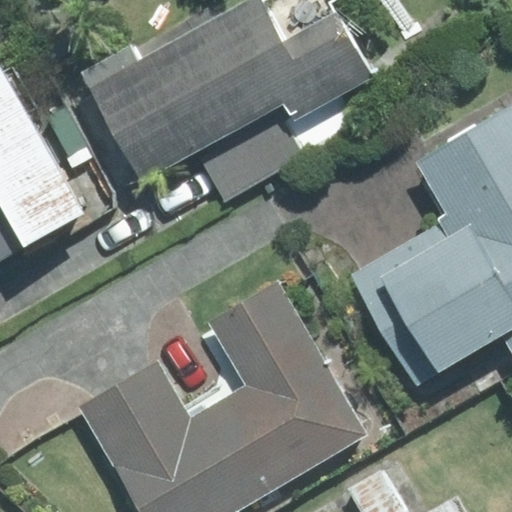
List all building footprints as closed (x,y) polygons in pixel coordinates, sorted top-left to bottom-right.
[(82,0),(28,0),(24,2),(59,62),(103,38),(82,0)] [(97,75),(157,184),(206,156),(229,198),(303,157),(281,116),(300,105),(309,123),(391,77),(355,11),(302,40),(280,0),(265,0),(156,61),(147,46),(97,75)] [(0,270),(100,215),(17,67),(0,76),(0,270)] [(511,115),(428,165),(458,217),(359,275),(422,385),(510,335),(511,337),(511,115)] [(147,511),(246,511),(376,436),(286,282),(215,324),(253,388),(198,421),(163,361),(86,407),(147,511)] [(362,511),(406,511),(383,472),(350,491),(362,511)]
